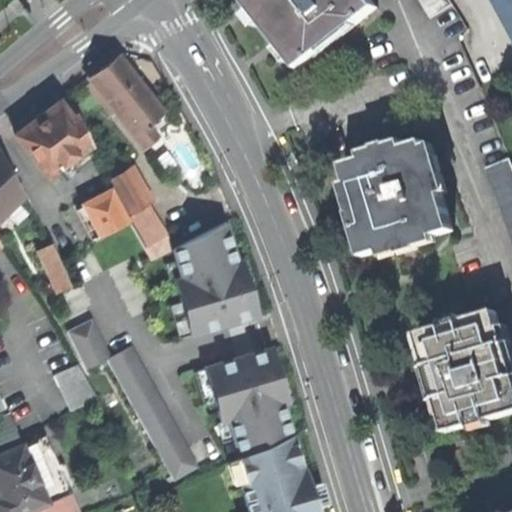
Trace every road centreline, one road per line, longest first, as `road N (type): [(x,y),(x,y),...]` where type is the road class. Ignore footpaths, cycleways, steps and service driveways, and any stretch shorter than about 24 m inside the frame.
road 1 (residential): [(159,0),(233,132),(290,260),(366,511)]
road 2 (secondary): [(0,107),(145,0)]
